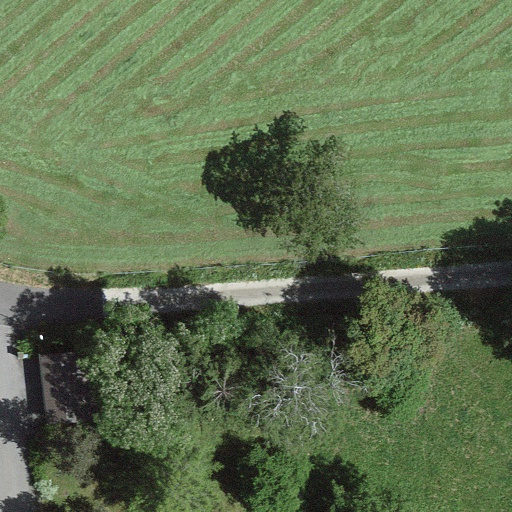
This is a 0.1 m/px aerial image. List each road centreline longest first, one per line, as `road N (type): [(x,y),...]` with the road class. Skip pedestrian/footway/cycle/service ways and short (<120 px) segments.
road 1 (track): [(13,318),(511,286)]
road 2 (residential): [(0,311),(13,318),(22,511)]
